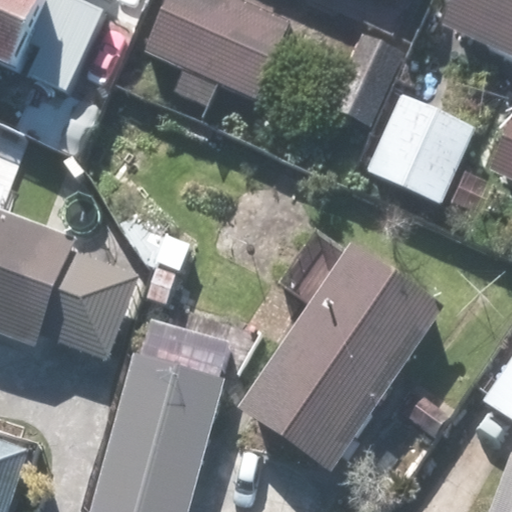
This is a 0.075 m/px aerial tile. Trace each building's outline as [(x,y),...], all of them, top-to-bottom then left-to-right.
[(48,10),(27,0),(0,0),(0,86),(8,91),(48,10)] [(290,35),(207,0),(165,0),(138,65),(256,115),(290,35)] [(363,0),(394,14),(400,0),(363,0)] [(511,0),(458,0),(443,34),(511,66),(511,132),(490,180),(511,189),(511,0)] [(20,127),(41,136),(58,98),(69,103),(105,18),(66,1),(30,86),(36,89),(20,127)] [(476,141),(401,104),(364,179),(439,216),(476,141)] [(0,344),(41,361),(45,350),(109,375),(146,282),(1,225),(30,151),(0,139),(0,344)] [(295,300),(314,313),(239,420),(330,484),(442,324),(377,278),(332,247),(295,300)] [(194,511),(241,365),(149,335),(92,511),(194,511)] [(511,358),(481,399),(511,422),(511,358)] [(0,511),(16,511),(37,458),(0,444),(0,511)]
